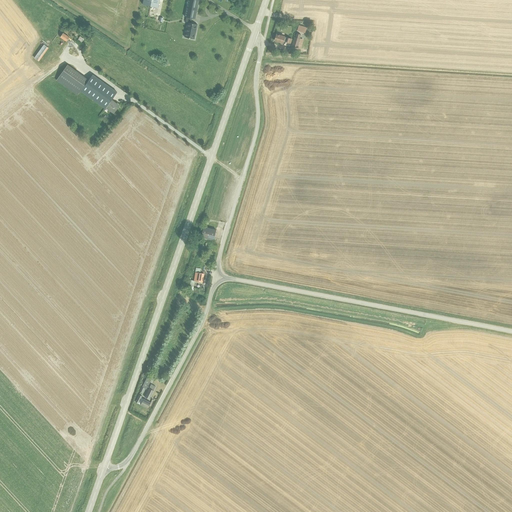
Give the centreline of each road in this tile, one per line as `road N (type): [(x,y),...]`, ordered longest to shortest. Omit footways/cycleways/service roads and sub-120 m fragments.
road 1 (secondary): [(104,466),(253,37)]
road 2 (unclassified): [(511,330),(215,278)]
road 3 (unclassified): [(215,278),(257,125),(261,47),(253,37)]
road 4 (unclassified): [(104,466),(131,457),(205,315),(215,278)]
